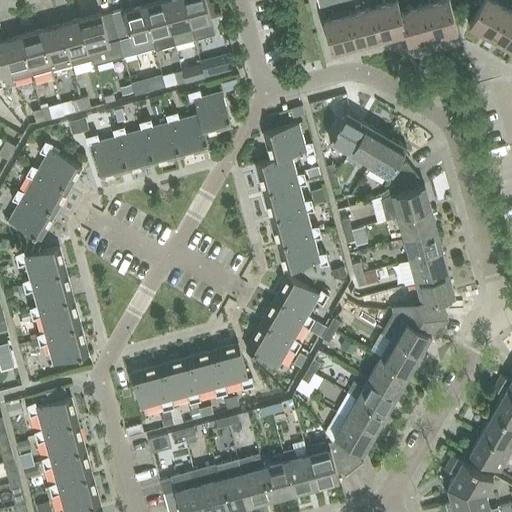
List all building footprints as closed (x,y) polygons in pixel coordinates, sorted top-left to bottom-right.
[(155,49),(175,44),(162,0),(159,0),(143,5),(155,49)] [(195,38),(192,28),(192,29),(184,0),(162,0),(175,44),(195,38)] [(184,0),(192,29),(192,28),(195,38),(215,33),(211,17),(222,14),(218,0),(184,0)] [(405,32),(400,11),(397,0),(396,0),(372,6),(381,38),(405,32)] [(440,0),(424,5),(433,37),(458,30),(449,0),(440,0)] [(491,38),(508,8),(493,0),(483,0),(469,25),(491,38)] [(124,57),(155,49),(143,5),(123,10),(123,8),(111,11),(124,57)] [(408,43),(433,37),(424,5),(400,11),(405,32),(408,43)] [(357,45),(381,38),(372,6),(348,13),(357,45)] [(511,49),(511,10),(508,8),(491,38),(511,49)] [(93,66),(124,57),(111,11),(101,14),(101,13),(80,18),(91,58),(93,66)] [(332,52),(357,45),(348,13),(323,20),(332,52)] [(71,64),(91,58),(80,18),(60,24),(71,64)] [(51,69),(71,64),(60,24),(41,29),(51,69)] [(32,74),(51,69),(41,29),(21,34),(32,74)] [(13,79),(32,74),(21,34),(1,40),(11,74),(13,79)] [(13,79),(11,74),(1,40),(0,39),(0,77),(3,76),(6,86),(14,84),(13,79)] [(181,67),(182,69),(185,81),(185,82),(204,77),(200,62),(181,67)] [(164,86),(185,81),(182,69),(161,75),(164,86)] [(204,132),(205,132),(232,125),(223,91),(202,96),(200,88),(189,91),(191,100),(194,99),(198,113),(199,113),(204,132)] [(83,108),(90,106),(87,95),(80,97),(83,108)] [(64,114),(83,108),(80,97),(61,102),(64,114)] [(44,119),(64,114),(61,102),(41,108),(44,119)] [(36,121),(44,119),(41,108),(33,110),(36,121)] [(199,113),(198,113),(179,118),(177,110),(172,112),(183,155),(209,148),(205,132),(204,132),(199,113)] [(349,151),(365,122),(346,111),(329,139),(342,147),(336,157),(343,161),(350,151),(349,151)] [(157,162),(183,155),(172,112),(166,113),(168,121),(152,125),(151,117),(145,119),(157,162)] [(130,169),(157,162),(145,119),(139,120),(141,128),(126,132),(124,124),(119,126),(130,169)] [(315,150),(312,139),(304,141),(299,121),(264,131),(271,157),(271,158),(291,153),(291,154),(306,149),(307,152),(315,150)] [(369,162),(386,134),(365,122),(349,151),(350,151),(369,162)] [(102,176),(130,169),(119,126),(113,127),(115,135),(99,139),(97,131),(86,134),(88,143),(93,142),(102,176)] [(394,182),(413,168),(407,160),(403,162),(398,160),(406,146),(386,134),(369,162),(367,166),(394,182)] [(12,152),(16,145),(6,140),(2,146),(12,152)] [(28,168),(66,190),(81,164),(50,147),(52,144),(45,140),(39,150),(45,153),(38,167),(31,163),(28,168)] [(0,154),(8,159),(12,152),(2,146),(0,149),(0,154)] [(296,173),(291,154),(291,153),(271,158),(271,157),(256,161),(263,188),(306,176),(305,171),(296,173)] [(329,176),(336,174),(333,162),(326,165),(329,176)] [(52,214),(66,190),(28,168),(25,174),(31,178),(23,191),(17,188),(14,192),(52,214)] [(399,215),(430,207),(424,184),(419,185),(417,179),(421,177),(413,168),(394,182),(397,191),(393,192),(399,215)] [(329,176),(331,185),(339,183),(336,174),(329,176)] [(270,215),(313,203),(312,197),(303,199),(300,185),(308,182),(306,176),(263,188),(270,215)] [(39,237),(52,214),(14,192),(11,197),(18,201),(7,219),(39,237)] [(278,241),(320,230),(318,224),(311,226),(307,211),(315,209),(313,203),(270,215),(278,241)] [(405,236),(436,228),(430,207),(399,215),(405,236)] [(344,230),(351,228),(348,217),(341,219),(344,230)] [(344,230),(347,240),(354,238),(351,228),(344,230)] [(411,259),(442,250),(436,228),(405,236),(411,259)] [(320,230),(278,241),(285,270),(320,260),(321,264),(329,262),(325,250),(318,252),(314,237),(321,236),(320,230)] [(24,284),(67,272),(59,244),(25,254),(24,250),(15,252),(18,263),(26,261),(30,277),(23,279),(24,284)] [(417,280),(448,272),(442,250),(411,259),(417,280)] [(355,273),(363,271),(360,261),(352,263),(355,273)] [(358,284),(366,282),(377,279),(374,268),(363,271),(355,273),(358,284)] [(31,310),(74,299),(67,272),(24,284),(25,290),(33,288),(37,303),(30,306),(31,310)] [(394,311),(441,317),(442,306),(438,306),(436,300),(454,295),(448,272),(417,280),(422,298),(392,305),(394,311)] [(273,300),(311,321),(314,316),(307,312),(314,299),(322,303),(327,293),(320,289),(318,293),(287,275),(273,300)] [(38,337),(81,325),(74,299),(31,310),(33,317),(40,315),(45,331),(37,333),(38,337)] [(308,327),(311,321),(273,300),(259,324),(297,345),(300,341),(293,337),(301,323),(308,327)] [(439,328),(441,317),(394,311),(382,332),(390,337),(420,354),(434,328),(439,328)] [(339,321),(334,318),(333,317),(327,327),(334,331),(339,321)] [(294,351),(297,345),(259,324),(246,347),(277,365),(287,347),(294,351)] [(81,325),(38,337),(40,344),(48,342),(53,361),(88,352),(81,325)] [(328,341),(334,331),(327,327),(321,337),(328,341)] [(408,373),(420,354),(390,337),(379,357),(408,373)] [(210,349),(222,393),(227,391),(224,383),(240,378),(243,387),(253,384),(251,376),(247,377),(238,342),(210,349)] [(215,394),(222,393),(210,349),(183,357),(195,400),(201,398),(199,390),(213,386),(215,394)] [(190,401),(195,400),(183,357),(156,364),(168,407),(174,406),(172,397),(187,393),(190,401)] [(397,393),(408,373),(379,357),(368,376),(397,393)] [(307,367),(314,372),(319,362),(312,359),(307,367)] [(162,409),(168,407),(156,364),(130,371),(140,406),(160,400),(162,409)] [(309,382),(314,372),(307,367),(302,378),(309,382)] [(511,397),(511,376),(511,379),(501,373),(493,387),(503,393),(503,392),(511,397)] [(386,412),(397,393),(368,376),(363,385),(353,380),(347,390),(357,396),(386,412)] [(511,423),(511,397),(503,392),(503,393),(492,412),(511,423)] [(36,435),(78,423),(71,396),(37,405),(35,400),(27,402),(30,414),(37,412),(41,427),(34,429),(36,435)] [(374,433),(386,412),(357,396),(345,416),(374,433)] [(283,408),(281,402),(281,401),(270,404),(272,411),(283,408)] [(261,414),(272,411),(270,404),(259,407),(261,414)] [(511,450),(511,448),(511,423),(492,412),(481,432),(511,450)] [(239,420),(237,414),(237,413),(226,416),(228,423),(239,420)] [(0,439),(9,437),(5,425),(2,415),(0,415),(0,439)] [(217,426),(228,423),(226,416),(215,419),(217,426)] [(360,457),(374,433),(345,416),(334,436),(335,437),(333,440),(355,468),(363,461),(360,457)] [(43,461),(86,450),(78,423),(36,435),(37,441),(44,439),(48,454),(41,455),(43,461)] [(195,432),(194,426),(193,425),(182,428),(184,435),(195,432)] [(173,438),(184,435),(182,428),(171,431),(173,438)] [(499,470),(511,450),(481,432),(469,453),(499,470)] [(14,458),(12,449),(9,437),(0,439),(0,447),(1,452),(4,461),(14,458)] [(345,476),(355,468),(333,440),(309,447),(311,452),(308,453),(317,485),(339,479),(337,473),(342,472),(345,476)] [(308,453),(296,456),(293,447),(283,450),(283,452),(294,491),(317,485),(308,453)] [(50,488),(93,476),(86,450),(43,461),(45,467),(52,466),(56,480),(49,482),(50,488)] [(273,497),(294,491),(283,452),(273,455),(275,462),(264,465),(273,497)] [(485,491),(493,477),(452,453),(444,467),(454,473),(447,486),(485,491)] [(241,471),(239,462),(237,457),(216,463),(229,509),(250,503),(241,471)] [(273,497),(264,465),(261,457),(254,459),(250,460),(252,468),(241,471),(250,503),(273,497)] [(20,479),(17,468),(14,458),(4,461),(9,481),(20,479)] [(216,463),(193,469),(205,511),(217,511),(229,509),(216,463)] [(205,511),(193,469),(159,478),(168,511),(205,511)] [(93,476),(50,488),(52,494),(59,492),(64,511),(100,502),(93,476)] [(26,500),(23,490),(20,479),(9,481),(15,503),(26,500)] [(465,511),(489,506),(485,491),(447,486),(451,500),(440,503),(442,511),(465,511)] [(17,511),(20,511),(27,510),(28,510),(26,500),(15,503),(17,511)]
